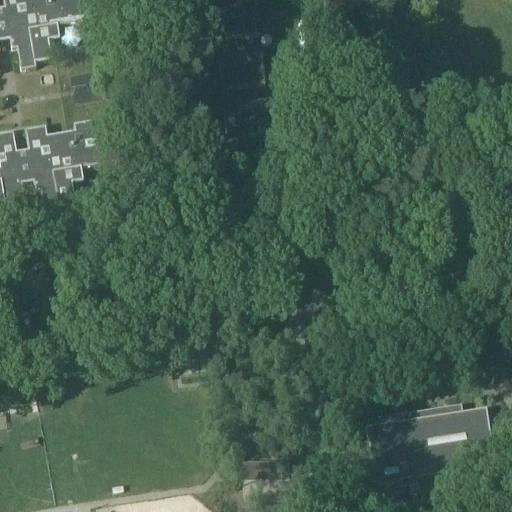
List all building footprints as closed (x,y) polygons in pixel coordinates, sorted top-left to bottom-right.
[(0,57),(0,55),(0,45),(10,44),(12,56),(18,55),(21,76),(37,74),(35,65),(56,61),(53,44),(48,45),(46,33),(96,24),(91,0),(19,0),(14,1),(14,0),(3,0),(5,12),(4,12),(0,12),(0,57)] [(218,0),(220,12),(252,9),(250,0),(218,0)] [(224,63),(256,60),(253,28),(259,27),(257,9),(252,9),(220,12),(214,13),(216,31),(221,31),(224,63)] [(229,113),(261,110),(258,78),(263,77),(262,59),(256,60),(224,63),(219,63),(221,82),(226,81),(229,113)] [(229,113),(224,113),(225,132),(231,131),(234,165),(266,162),(263,128),(268,128),(266,110),(261,110),(229,113)] [(0,216),(7,215),(8,222),(21,220),(17,199),(23,197),(21,187),(34,185),(35,195),(42,194),(46,216),(49,216),(50,221),(60,219),(61,223),(77,220),(77,217),(82,216),(77,185),(71,186),(69,174),(121,164),(115,130),(105,131),(104,125),(74,130),(76,136),(39,143),(37,134),(26,136),(29,154),(16,156),(13,138),(3,139),(5,149),(0,149),(0,216)] [(312,156),(297,157),(299,181),(314,180),(312,156)] [(225,375),(220,340),(207,342),(212,377),(225,375)] [(495,471),(495,470),(504,469),(501,454),(497,425),(488,426),(486,414),(366,433),(375,490),(495,471)] [(288,466),(242,467),(242,484),(288,483),(288,466)]
